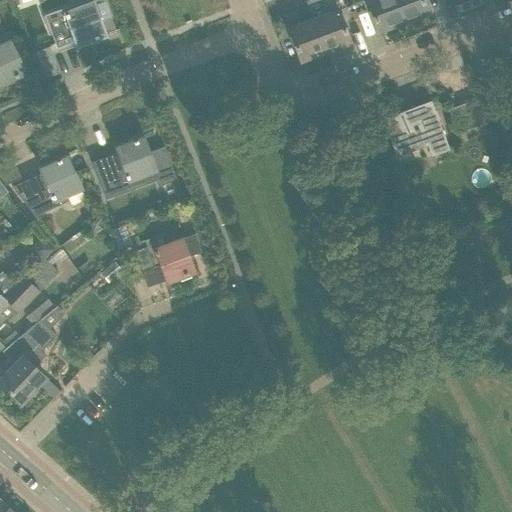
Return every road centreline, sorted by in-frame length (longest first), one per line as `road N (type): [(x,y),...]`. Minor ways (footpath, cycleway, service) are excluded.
road 1 (residential): [(252,33),(277,93),(300,99),(511,21)]
road 2 (residential): [(0,140),(252,33)]
road 3 (residential): [(9,458),(146,313),(169,302)]
